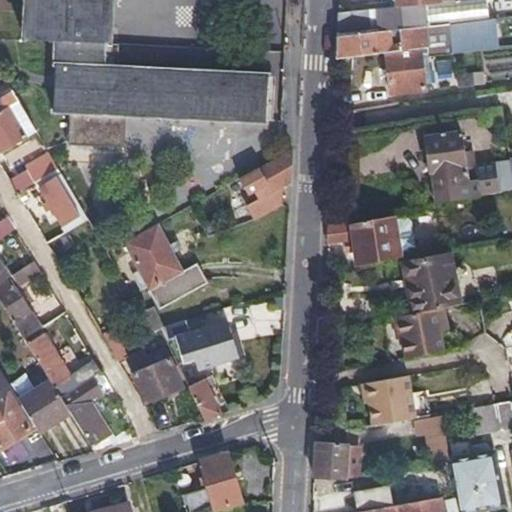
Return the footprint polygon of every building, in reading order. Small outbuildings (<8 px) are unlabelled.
[(110,43),(112,0),(25,0),(23,38),(56,41),(51,109),(68,110),(66,144),(120,148),(123,114),(263,126),(265,79),(108,67),(110,43)] [(337,12),(337,37),(487,18),(484,0),(472,0),(455,2),(446,2),(395,7),(337,12)] [(337,37),(336,59),(386,53),(390,95),(424,90),(421,57),(496,46),(493,17),(487,18),(337,37)] [(456,87),(471,85),(469,72),(454,74),(456,87)] [(11,92),(2,97),(10,115),(21,110),(11,92)] [(0,149),(34,131),(21,110),(10,115),(2,97),(0,98),(0,149)] [(497,109),(475,112),(478,129),(500,126),(497,109)] [(445,194),(461,194),(459,133),(422,135),(424,170),(427,170),(428,189),(445,188),(445,194)] [(290,150),(286,151),(236,178),(246,196),(265,186),(270,194),(256,203),(254,198),(249,200),(259,218),(280,210),(280,184),(288,180),(290,150)] [(17,174),(25,187),(55,168),(47,155),(17,174)] [(473,166),(478,195),(511,189),(507,161),(473,166)] [(31,190),(58,235),(77,223),(49,179),(31,190)] [(19,191),(14,194),(18,200),(23,197),(19,191)] [(0,235),(12,229),(5,217),(0,220),(0,235)] [(327,225),(326,244),(342,241),(345,250),(353,249),(356,259),(396,254),(396,250),(407,249),(412,244),(408,221),(402,218),(390,219),(389,217),(327,225)] [(156,223),(122,242),(139,273),(132,278),(138,288),(146,283),(158,307),(206,280),(195,261),(181,268),(172,254),(182,249),(175,239),(167,244),(156,223)] [(38,233),(44,243),(52,238),(46,228),(38,233)] [(444,252),(400,260),(411,313),(440,307),(461,303),(456,285),(451,286),(449,275),(444,252)] [(14,286),(37,271),(32,262),(8,276),(14,286)] [(0,305),(20,337),(38,326),(14,286),(8,276),(0,281),(0,305)] [(156,329),(163,326),(153,307),(138,314),(149,331),(156,329)] [(440,307),(411,313),(394,316),(398,337),(402,336),(406,357),(441,350),(437,331),(444,329),(440,307)] [(394,316),(388,317),(393,337),(397,337),(398,337),(394,316)] [(173,338),(181,364),(191,361),(195,372),(235,359),(223,322),(173,338)] [(42,332),(38,326),(20,337),(25,344),(42,332)] [(98,333),(106,347),(116,341),(109,328),(98,333)] [(89,378),(97,373),(89,359),(67,373),(42,332),(25,344),(48,379),(59,397),(89,378)] [(398,337),(397,337),(402,358),(406,357),(402,336),(398,337)] [(106,347),(115,360),(121,357),(125,356),(116,341),(106,347)] [(125,356),(121,357),(130,374),(141,402),(177,388),(174,373),(166,358),(148,365),(144,355),(142,349),(125,356)] [(148,365),(166,358),(163,349),(144,355),(148,365)] [(354,376),(362,419),(420,409),(417,390),(402,393),(397,369),(354,376)] [(68,411),(95,452),(114,447),(86,402),(97,394),(89,378),(59,397),(68,411)] [(16,400),(38,433),(68,411),(59,397),(48,379),(16,400)] [(213,414),(216,413),(201,379),(185,386),(202,419),(213,414)] [(0,446),(27,428),(4,391),(0,392),(0,446)] [(484,405),(489,430),(511,426),(511,418),(508,400),(496,403),(484,405)] [(471,433),(489,430),(484,405),(466,408),(471,433)] [(421,467),(450,463),(441,413),(412,418),(421,467)] [(315,443),(313,477),(344,479),(345,444),(315,443)] [(344,479),(344,481),(358,478),(360,446),(345,444),(344,479)] [(205,511),(242,502),(227,452),(198,461),(207,487),(180,496),(184,511),(205,511)] [(456,495),(458,511),(459,511),(499,504),(491,456),(450,463),(456,495)] [(180,471),(168,474),(171,484),(182,480),(180,471)] [(350,492),(354,511),(360,511),(389,507),(385,485),(350,492)] [(360,511),(442,511),(440,498),(418,502),(389,507),(360,511)]
